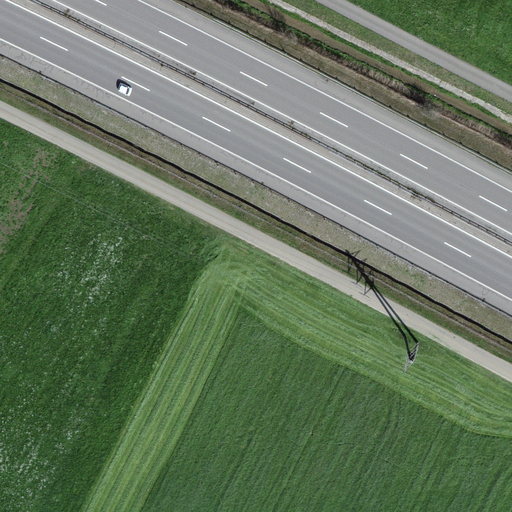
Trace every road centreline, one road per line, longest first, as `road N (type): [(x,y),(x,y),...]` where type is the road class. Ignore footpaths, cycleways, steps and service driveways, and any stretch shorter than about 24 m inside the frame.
road 1 (track): [(511,376),(0,109)]
road 2 (motorway): [(0,19),(511,279)]
road 3 (motorway): [(511,212),(96,0)]
road 4 (track): [(328,0),(511,89)]
